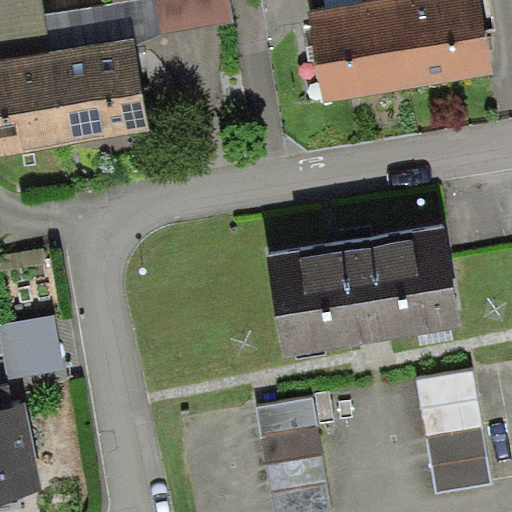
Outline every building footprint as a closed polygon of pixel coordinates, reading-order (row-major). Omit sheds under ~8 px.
[(105,0),(108,14),(35,28),(43,71),(126,55),(229,37),(221,0),(105,0)] [(477,0),(300,29),(313,110),(490,82),(477,0)] [(31,2),(0,11),(0,78),(43,71),(35,28),(31,2)] [(43,71),(0,78),(0,163),(142,138),(126,55),(43,71)] [(439,234),(266,263),(282,361),(455,332),(439,234)] [(9,317),(17,372),(75,362),(66,308),(9,317)] [(462,375),(402,387),(425,502),(485,490),(462,375)] [(325,511),(300,399),(247,411),(269,511),(325,511)] [(0,413),(0,508),(28,504),(11,412),(0,413)]
